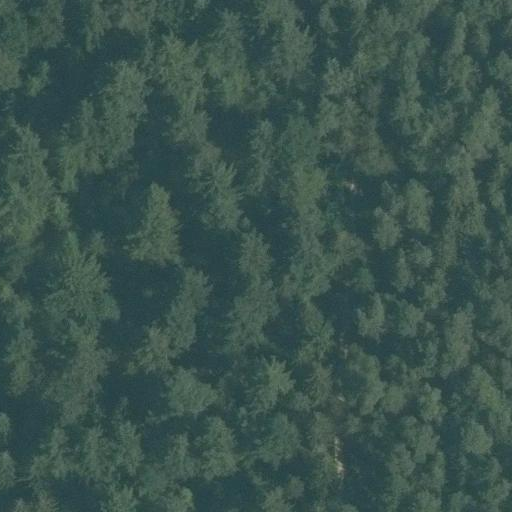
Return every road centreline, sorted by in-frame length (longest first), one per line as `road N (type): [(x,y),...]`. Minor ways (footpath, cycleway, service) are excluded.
road 1 (track): [(383,0),(353,188),(341,511)]
road 2 (track): [(341,495),(511,391)]
